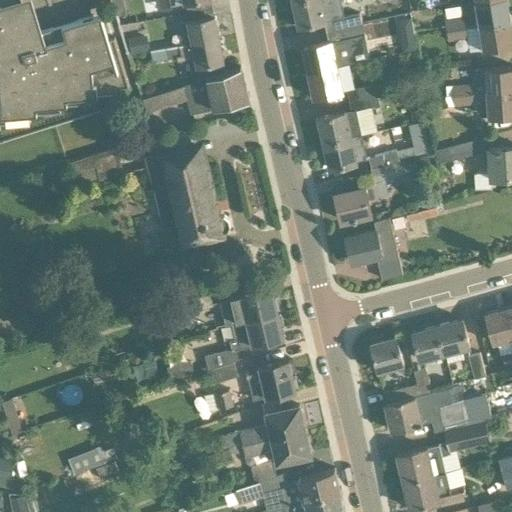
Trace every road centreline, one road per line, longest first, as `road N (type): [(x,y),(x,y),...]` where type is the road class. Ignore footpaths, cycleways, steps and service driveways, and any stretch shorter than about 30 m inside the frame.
road 1 (residential): [(326,318),(278,152),(246,0)]
road 2 (residential): [(369,511),(326,318)]
road 3 (residential): [(326,318),(511,269)]
